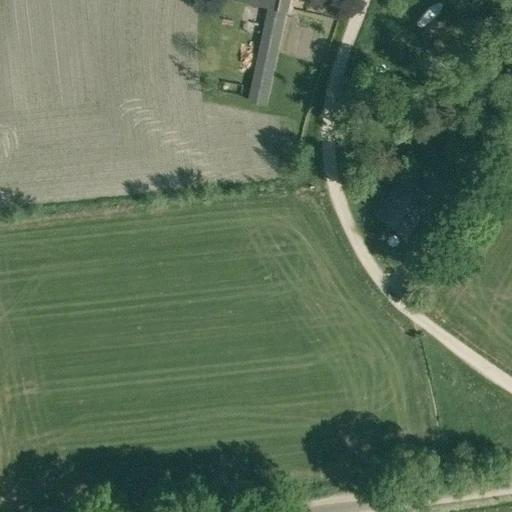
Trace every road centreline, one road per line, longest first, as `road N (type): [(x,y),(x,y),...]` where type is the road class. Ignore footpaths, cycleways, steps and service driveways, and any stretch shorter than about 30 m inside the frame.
road 1 (track): [(406,307),(350,235),(325,144),(366,0)]
road 2 (unclassified): [(331,511),(511,485)]
road 3 (track): [(511,385),(406,307)]
